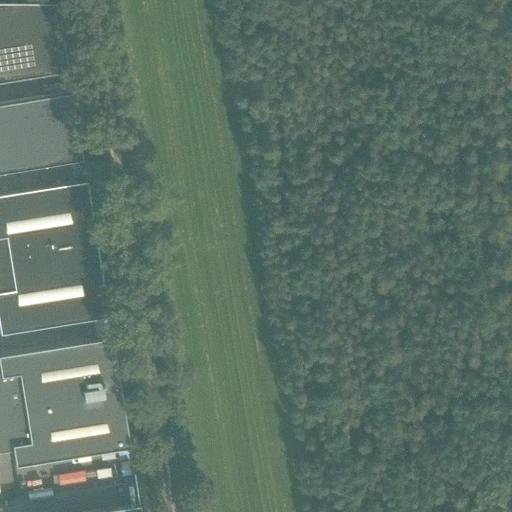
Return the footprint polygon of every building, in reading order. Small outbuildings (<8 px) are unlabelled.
[(0,81),(67,71),(56,2),(0,1),(0,81)] [(0,173),(82,160),(71,92),(0,103),(0,173)] [(0,193),(0,235),(92,221),(85,180),(0,193)] [(92,221),(0,235),(0,332),(107,316),(92,221)] [(128,446),(110,335),(0,353),(0,446),(10,445),(13,464),(128,446)] [(139,511),(138,503),(84,511),(139,511)]
